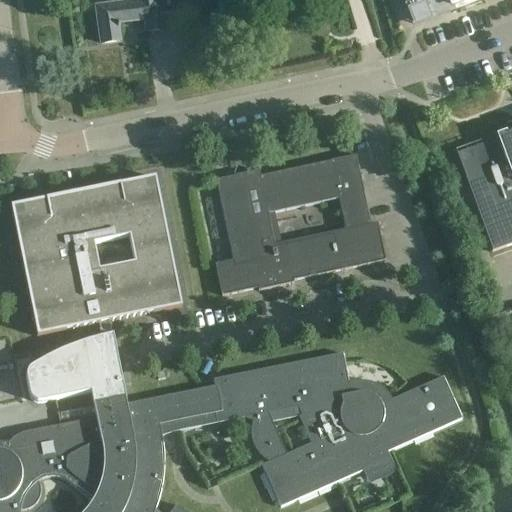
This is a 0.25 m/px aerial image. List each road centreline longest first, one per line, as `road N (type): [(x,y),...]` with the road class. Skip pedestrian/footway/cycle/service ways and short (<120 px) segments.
road 1 (residential): [(135,359),(435,294),(358,84)]
road 2 (residential): [(10,135),(59,147),(358,84)]
road 3 (track): [(435,294),(479,439),(434,511)]
road 4 (residential): [(358,84),(511,35)]
